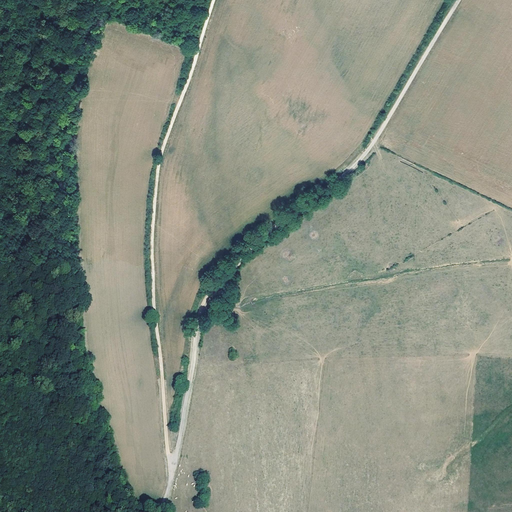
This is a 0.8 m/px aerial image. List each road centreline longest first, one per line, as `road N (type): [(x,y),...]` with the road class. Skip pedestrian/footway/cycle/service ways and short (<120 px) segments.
road 1 (unclassified): [(457,0),(364,153),(260,240),(202,304),(160,511)]
road 2 (track): [(213,0),(163,143),(152,220),(167,453),(175,462)]
